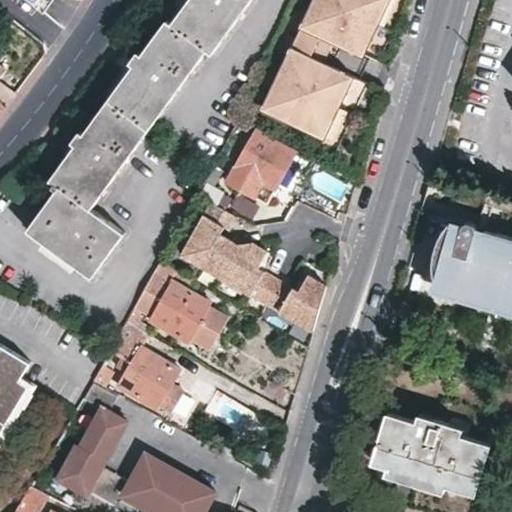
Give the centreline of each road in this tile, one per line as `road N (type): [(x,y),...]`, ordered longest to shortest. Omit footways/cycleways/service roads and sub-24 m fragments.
road 1 (tertiary): [(298,511),(444,0)]
road 2 (unknown): [(133,412),(250,487),(299,508)]
road 3 (residential): [(0,154),(111,0)]
